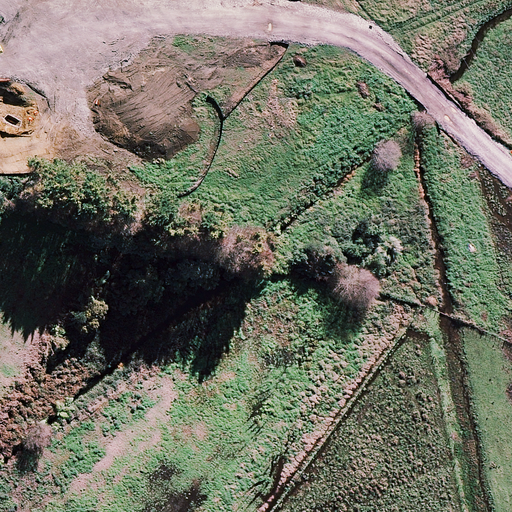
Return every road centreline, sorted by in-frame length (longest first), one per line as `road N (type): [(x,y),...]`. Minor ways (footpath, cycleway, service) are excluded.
road 1 (motorway): [(511,264),(0,69)]
road 2 (motorway): [(0,18),(511,211)]
